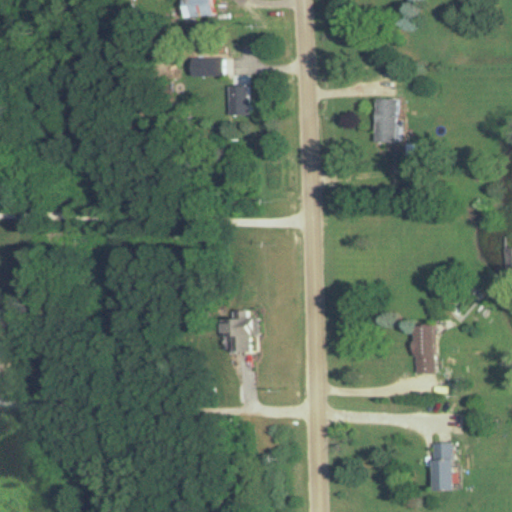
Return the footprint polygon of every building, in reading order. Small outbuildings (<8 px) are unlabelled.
[(222,0),(192,0),(192,18),(223,18),(222,0)] [(232,77),(232,58),(207,58),(207,77),(232,77)] [(235,87),(235,117),(256,117),(256,87),(235,87)] [(381,100),(380,143),(404,143),(404,100),(381,100)] [(265,319),(253,319),(253,312),(241,312),(241,320),(225,320),(226,337),(238,337),(238,353),(257,353),(257,337),(266,337),(265,319)] [(444,374),(444,326),(421,326),(421,374),(444,374)] [(439,492),(462,492),(462,444),(439,444),(439,492)]
